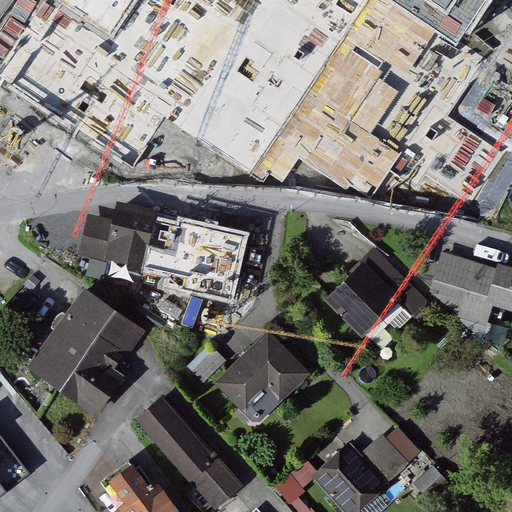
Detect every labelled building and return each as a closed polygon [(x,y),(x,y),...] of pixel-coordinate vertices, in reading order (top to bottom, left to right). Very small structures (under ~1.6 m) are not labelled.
[(124,0),(66,0),(107,26),(124,0)] [(340,40),(278,0),(199,124),(261,164),(340,40)] [(389,0),(459,46),(490,0),(389,0)] [(173,106),(52,26),(11,87),(132,167),(173,106)] [(509,157),(390,77),(355,129),(474,209),(509,157)] [(117,203),(113,220),(88,215),(78,257),(144,272),(158,212),(117,203)] [(144,272),(165,276),(162,286),(233,302),(249,233),(158,212),(144,272)] [(415,289),(378,251),(329,296),(367,335),(415,289)] [(511,263),(509,271),(452,252),(439,290),(470,317),(511,331),(511,263)] [(87,352),(115,311),(82,289),(27,368),(60,390),(87,352)] [(115,311),(87,352),(117,372),(145,332),(115,311)] [(311,370),(274,329),(218,382),(257,423),(311,370)] [(204,383),(226,362),(214,350),(192,371),(204,383)] [(125,377),(117,372),(87,352),(60,390),(98,416),(125,377)] [(240,487),(163,398),(135,422),(212,511),(240,487)] [(360,454),(387,482),(408,463),(382,434),(360,454)] [(0,492),(28,471),(0,435),(0,492)] [(360,454),(349,441),(312,475),(345,511),(357,511),(388,485),(387,482),(360,454)] [(172,511),(137,461),(102,486),(120,511),(172,511)]
